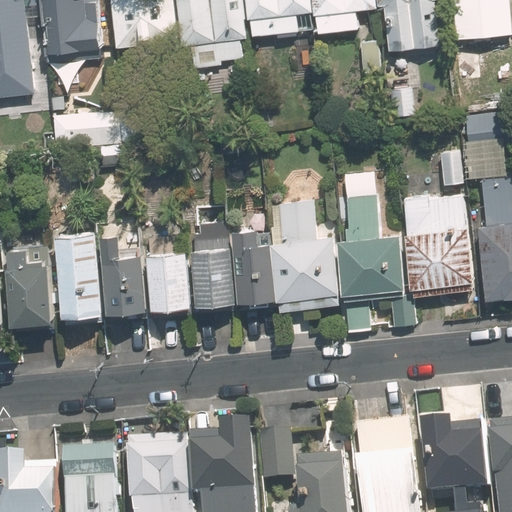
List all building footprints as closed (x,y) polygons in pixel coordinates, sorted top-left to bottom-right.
[(0,0),(0,96),(34,93),(25,0),(0,0)] [(99,0),(45,0),(51,61),(104,56),(99,0)] [(186,43),(181,0),(117,0),(122,49),(179,43),(186,43)] [(181,0),(186,43),(188,62),(251,55),(249,37),(252,37),(248,0),(181,0)] [(248,0),(252,37),(304,32),(302,12),(315,11),(313,0),(248,0)] [(313,0),(315,11),(316,11),(318,33),(360,29),(358,9),(383,6),(382,0),(313,0)] [(382,0),(383,6),(384,6),(388,46),(452,39),(450,19),(447,0),(382,0)] [(447,0),(450,19),(481,16),(483,34),(511,30),(511,10),(511,0),(447,0)] [(477,39),(456,40),(459,82),(480,80),(477,39)] [(413,82),(392,86),(397,114),(418,110),(413,82)] [(480,222),(486,292),(511,289),(511,147),(511,134),(495,136),(493,108),(469,111),(471,138),(464,139),(465,149),(468,175),(484,175),(488,221),(480,222)] [(448,182),(465,180),(461,149),(444,151),(448,182)] [(377,168),(341,169),(347,290),(408,287),(406,232),(380,233),(377,168)] [(467,190),(406,197),(417,289),(478,282),(467,190)] [(270,203),(272,225),(278,297),(341,292),(336,232),(323,233),(320,199),(270,203)] [(242,300),(236,228),(232,228),(231,217),(201,219),(203,243),(194,244),(199,304),(242,300)] [(278,297),(272,225),(236,228),(242,300),(278,297)] [(95,231),(59,234),(67,314),(103,311),(95,231)] [(125,234),(104,236),(113,315),(150,311),(143,244),(127,246),(125,234)] [(190,246),(151,251),(157,307),(196,303),(190,246)] [(53,247),(10,250),(14,322),(57,319),(53,247)] [(493,511),(484,415),(424,420),(432,511),(493,511)] [(511,511),(511,415),(490,418),(500,511),(511,511)] [(426,511),(418,417),(357,422),(364,511),(426,511)] [(193,430),(194,511),(196,511),(196,504),(206,503),(206,511),(263,511),(262,439),(255,439),(254,418),(224,418),(224,430),(193,430)] [(291,429),(265,431),(268,481),(295,479),(291,429)] [(194,511),(193,430),(129,432),(131,503),(139,503),(139,511),(194,511)] [(118,482),(117,446),(67,448),(69,511),(120,511),(120,503),(125,503),(124,481),(118,482)] [(30,453),(2,453),(2,511),(61,511),(62,460),(30,460),(30,453)] [(351,511),(347,467),(300,471),(303,511),(351,511)]
